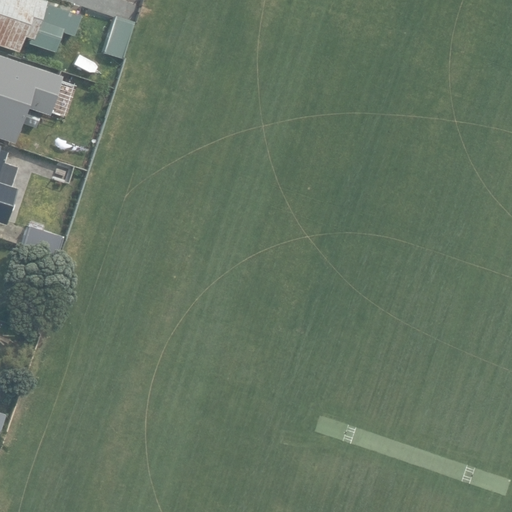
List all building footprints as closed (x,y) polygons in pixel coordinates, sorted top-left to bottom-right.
[(26,43),(55,53),(61,33),(73,37),(80,16),(46,5),(47,1),(45,0),(0,0),(0,46),(18,52),(23,36),(28,38),(26,43)] [(102,55),(121,61),(133,25),(113,19),(102,55)] [(0,56),(0,138),(13,143),(24,108),(47,116),(60,76),(0,56)] [(0,224),(3,226),(15,188),(8,186),(14,167),(1,163),(5,152),(0,150),(0,224)] [(21,247),(55,258),(61,238),(27,227),(21,247)]
